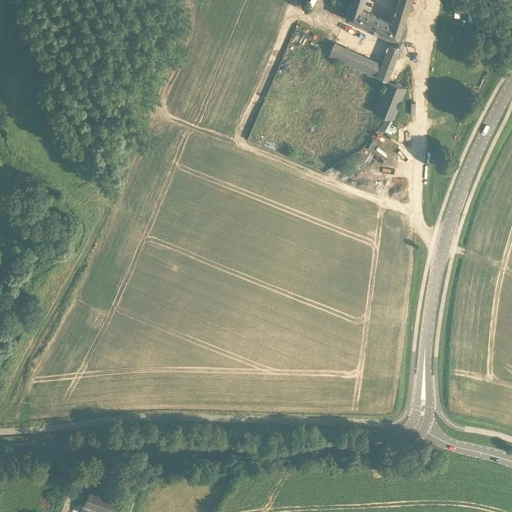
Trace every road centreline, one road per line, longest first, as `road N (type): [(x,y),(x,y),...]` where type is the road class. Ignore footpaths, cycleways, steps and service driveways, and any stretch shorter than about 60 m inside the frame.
road 1 (unknown): [(415,206),(241,139),(292,12),(373,43)]
road 2 (tertiary): [(391,444),(0,451)]
road 3 (tertiary): [(442,244),(511,85)]
road 4 (tertiary): [(423,384),(442,244)]
